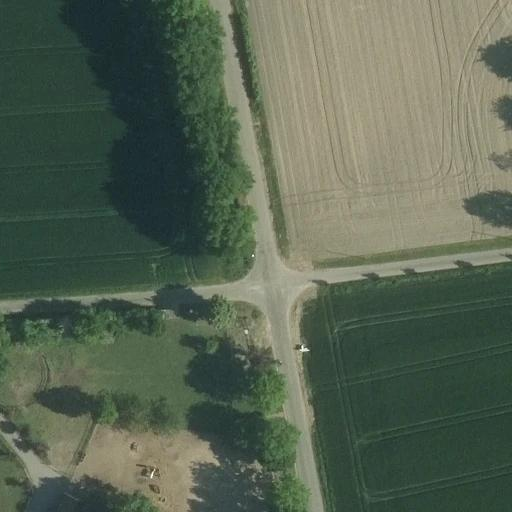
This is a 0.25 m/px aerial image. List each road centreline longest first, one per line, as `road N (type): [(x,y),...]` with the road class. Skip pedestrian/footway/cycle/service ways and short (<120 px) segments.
road 1 (unclassified): [(219,0),(272,288)]
road 2 (unclassified): [(0,311),(272,288)]
road 3 (unclassified): [(272,288),(511,250)]
road 4 (unclassified): [(272,288),(314,511)]
